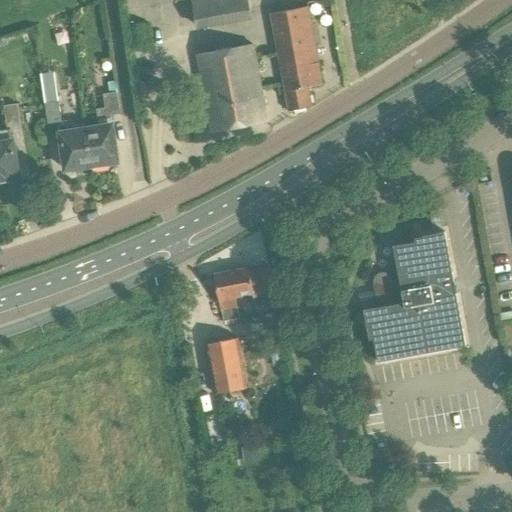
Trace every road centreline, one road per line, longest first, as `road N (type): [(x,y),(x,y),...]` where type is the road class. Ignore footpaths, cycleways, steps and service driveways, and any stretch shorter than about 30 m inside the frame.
road 1 (unclassified): [(511,492),(397,499),(354,480),(341,459),(309,261),(333,222),(511,118)]
road 2 (tertiary): [(0,334),(124,285),(247,222),(458,84),(498,46)]
road 3 (unclassified): [(0,261),(130,213),(266,149),(497,0)]
road 4 (tertiary): [(498,46),(447,67),(237,198),(128,252),(0,300)]
